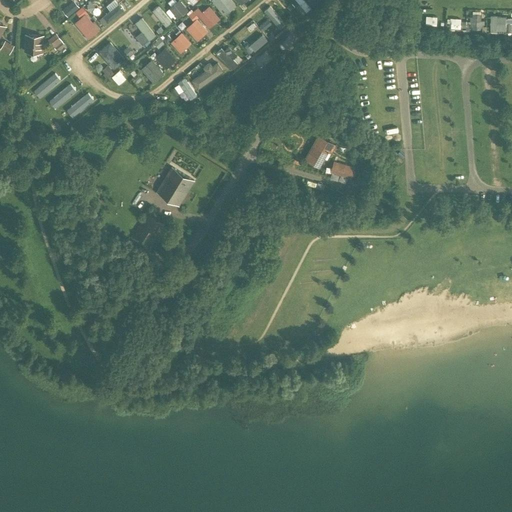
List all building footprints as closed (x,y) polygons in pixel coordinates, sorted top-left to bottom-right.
[(73,0),(64,8),(70,15),(81,5),(76,0),(73,0)] [(101,18),(107,24),(125,8),(118,0),(112,0),(108,5),(111,9),(101,18)] [(180,17),(189,7),(181,0),(177,0),(170,8),(180,17)] [(213,0),(226,14),(238,4),(234,0),(213,0)] [(298,0),(307,11),(312,7),(307,0),(298,0)] [(292,2),(288,7),(298,16),(303,11),(292,2)] [(189,12),(194,19),(202,14),(209,27),(222,19),(212,3),(203,9),(200,5),(189,12)] [(167,25),(173,20),(160,4),(154,9),(167,25)] [(271,4),(266,10),(282,27),(288,22),(271,4)] [(90,38),(102,28),(82,6),(77,11),(82,16),(75,21),(90,38)] [(483,28),(483,13),(472,13),(472,28),(483,28)] [(511,14),(492,15),(492,32),(511,31),(511,14)] [(438,24),(438,15),(428,15),(427,24),(438,24)] [(131,26),(136,31),(142,27),(152,39),(158,34),(143,16),(131,26)] [(200,39),(210,28),(197,16),(187,28),(200,39)] [(449,27),(462,27),(462,17),(449,17),(449,27)] [(240,41),(248,38),(245,30),(237,33),(240,41)] [(145,31),(138,35),(144,43),(150,39),(145,31)] [(183,52),(193,41),(183,31),(172,41),(183,52)] [(48,39),(54,47),(63,40),(56,33),(48,39)] [(257,50),(269,39),(264,33),(251,44),(257,50)] [(42,35),(26,35),(25,51),(41,52),(42,35)] [(14,45),(5,40),(0,49),(9,54),(14,45)] [(117,68),(128,57),(111,40),(100,51),(117,68)] [(129,45),(124,50),(130,55),(135,50),(129,45)] [(226,49),(223,46),(218,52),(234,67),(240,61),(236,57),(240,53),(231,45),(226,49)] [(156,56),(168,67),(178,57),(166,46),(156,56)] [(156,82),(166,73),(153,58),(142,68),(156,82)] [(212,61),(205,65),(208,70),(194,78),(198,86),(226,71),(221,61),(214,65),(212,61)] [(110,62),(105,67),(111,74),(117,69),(110,62)] [(113,75),(120,83),(128,77),(121,69),(113,75)] [(34,90),(41,97),(63,78),(56,71),(34,90)] [(192,98),(199,93),(186,76),(179,81),(192,98)] [(73,82),(49,99),(55,107),(79,91),(73,82)] [(73,117),(96,98),(90,91),(67,109),(73,117)] [(319,135),(305,159),(319,166),(328,151),(330,152),(335,144),(319,135)] [(334,161),(330,172),(343,176),(350,178),(351,178),(354,167),(334,161)] [(195,180),(172,166),(156,191),(179,205),(195,180)] [(354,180),(350,179),(349,179),(346,190),(357,193),(360,182),(354,180)] [(147,212),(131,237),(149,249),(165,224),(147,212)]
